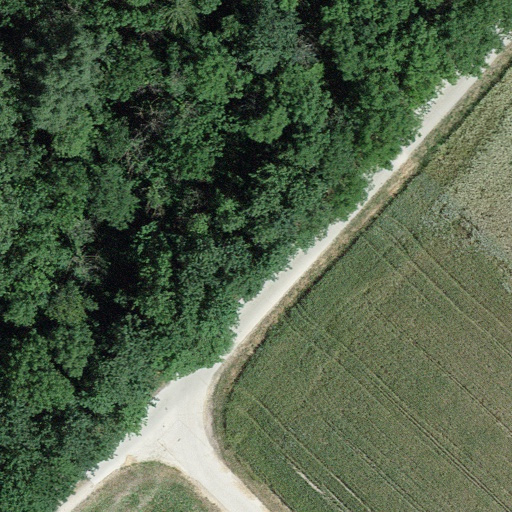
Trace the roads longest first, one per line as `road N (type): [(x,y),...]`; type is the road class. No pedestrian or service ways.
road 1 (track): [(246,511),(160,425),(511,41)]
road 2 (track): [(59,511),(160,425)]
